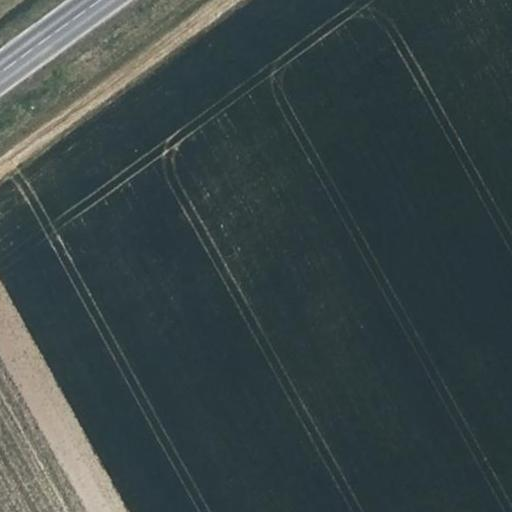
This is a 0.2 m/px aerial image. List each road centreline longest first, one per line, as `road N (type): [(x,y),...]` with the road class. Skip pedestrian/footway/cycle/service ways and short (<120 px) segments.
road 1 (track): [(225,0),(0,167)]
road 2 (secondary): [(0,77),(105,0)]
